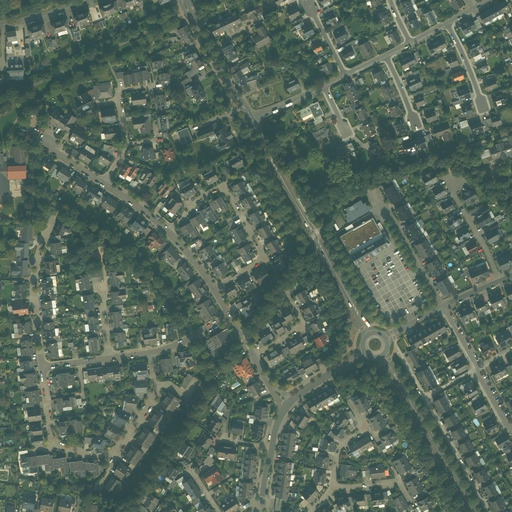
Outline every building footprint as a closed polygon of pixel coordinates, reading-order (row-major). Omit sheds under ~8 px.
[(401,3),(404,9),(411,6),(409,0),(401,3)] [(449,0),(455,10),(463,6),(459,0),(449,0)] [(114,2),(107,5),(111,14),(118,11),(114,2)] [(505,2),(498,5),(502,12),(509,9),(505,2)] [(103,17),(111,14),(107,5),(99,8),(103,17)] [(498,5),(492,8),(496,16),(502,12),(498,5)] [(246,13),(250,21),(250,20),(257,16),(258,16),(256,13),(255,10),(253,6),(245,10),(246,13)] [(412,6),(411,6),(404,9),(406,14),(414,11),(412,6)] [(288,12),(291,19),(296,17),(295,16),(300,14),(297,8),(288,12)] [(492,8),(486,12),(490,19),(496,16),(492,8)] [(378,20),(379,20),(387,16),(384,11),(383,12),(376,15),(378,20)] [(430,25),(436,22),(434,18),(431,12),(430,11),(424,14),(430,25)] [(88,12),(81,14),(84,23),(89,22),(92,21),(88,12)] [(484,23),(490,19),(486,12),(480,15),(484,23)] [(337,23),(336,22),(334,18),(331,13),(325,16),(326,17),(324,18),(327,24),(330,23),(332,26),(337,23)] [(79,25),(84,23),(81,14),(73,17),(76,26),(79,25)] [(238,14),(233,16),(236,23),(237,24),(241,22),(238,14)] [(389,22),(387,16),(379,20),(382,26),(383,25),(389,23),(389,22)] [(409,21),(413,30),(419,27),(416,18),(409,21)] [(66,19),(58,22),(61,31),(67,29),(69,28),(66,19)] [(477,19),(472,22),(475,28),(476,30),(482,27),(479,23),(477,19)] [(464,25),(460,27),(465,34),(471,30),(475,28),(472,22),(471,20),(467,22),(463,24),(464,25)] [(57,32),(61,31),(58,22),(51,24),(54,33),(57,32)] [(305,26),(303,22),(296,25),(295,26),(297,30),(301,28),(304,27),(305,26)] [(223,31),(223,30),(219,23),(215,25),(218,30),(219,33),(223,31)] [(43,24),(35,26),(38,35),(42,34),(46,33),(43,24)] [(314,33),(313,32),(310,25),(304,27),(301,28),(307,38),(311,36),(311,35),(314,33)] [(34,37),(38,35),(35,26),(27,29),(30,38),(34,37)] [(183,38),(184,37),(190,33),(187,28),(186,26),(178,31),(180,34),(181,33),(183,38)] [(256,45),(257,47),(258,47),(266,42),(267,43),(271,41),(262,26),(256,29),(260,36),(253,40),(256,45)] [(502,31),(504,35),(506,34),(510,32),(511,30),(511,26),(502,31)] [(301,28),(297,30),(300,37),(301,36),(304,40),(307,38),(301,28)] [(338,31),(333,33),(338,43),(348,38),(343,28),(338,31)] [(7,42),(7,47),(12,46),(12,44),(11,41),(17,40),(16,31),(7,33),(8,41),(7,42)] [(391,43),(392,44),(399,40),(395,31),(393,32),(387,35),(391,43)] [(187,44),(189,43),(193,41),(194,40),(190,33),(184,37),(187,44)] [(442,39),(437,41),(441,48),(442,49),(445,48),(446,47),(442,39)] [(437,41),(432,45),(435,52),(441,48),(437,41)] [(312,47),(315,53),(316,52),(322,49),(318,42),(313,44),(313,46),(312,47)] [(362,53),(364,57),(373,53),(367,42),(359,46),(360,46),(363,52),(362,53)] [(468,47),(471,53),(476,51),(477,50),(480,49),(477,42),(468,47)] [(222,49),(225,54),(233,49),(231,45),(230,45),(228,46),(222,49)] [(342,52),(345,58),(349,56),(349,57),(354,55),(350,48),(342,52)] [(229,61),(231,60),(237,56),(233,49),(225,54),(229,61)] [(188,58),(191,62),(199,58),(195,51),(185,57),(186,59),(186,60),(188,58)] [(412,55),(405,59),(408,65),(415,62),(412,55)] [(447,59),(450,67),(458,64),(455,56),(447,59)] [(192,70),(197,68),(199,66),(200,65),(202,64),(199,58),(191,62),(191,63),(189,64),(192,69),(192,70)] [(409,67),(408,65),(405,59),(399,61),(403,69),(409,67)] [(152,62),(153,69),(163,67),(162,60),(152,62)] [(475,65),(479,73),(488,69),(485,61),(475,65)] [(321,66),(318,68),(320,73),(324,71),(325,70),(327,74),(333,71),(329,62),(321,66)] [(23,64),(10,65),(10,71),(10,76),(16,76),(23,75),(23,64)] [(229,69),(232,75),(240,71),(238,69),(236,65),(229,69)] [(192,69),(185,73),(188,78),(190,77),(188,74),(196,69),(196,70),(198,69),(197,68),(192,70),(192,69)] [(139,71),(139,72),(140,81),(141,81),(141,80),(148,79),(147,72),(147,70),(139,71)] [(243,77),(240,71),(232,75),(236,81),(243,77)] [(375,78),(378,84),(387,80),(384,74),(383,75),(381,71),(373,74),(375,79),(375,78)] [(410,74),(413,79),(418,77),(419,77),(416,71),(410,74)] [(139,72),(132,73),(133,83),(133,82),(140,81),(139,72)] [(458,78),(459,80),(464,78),(461,72),(456,74),(456,73),(452,75),(454,80),(458,78)] [(125,85),(133,83),(132,73),(131,73),(131,74),(124,75),(124,79),(125,85)] [(158,74),(159,82),(164,81),(170,80),(169,73),(158,74)] [(181,82),(184,86),(193,81),(190,77),(188,78),(181,82)] [(244,79),(243,77),(236,81),(239,87),(246,82),(244,79)] [(413,79),(407,82),(410,89),(417,86),(417,87),(422,85),(418,77),(413,79)] [(284,84),(288,93),(300,87),(298,82),(296,78),(293,79),(294,80),(284,84)] [(483,84),(485,91),(493,88),(491,81),(488,82),(483,84)] [(247,84),(246,82),(239,87),(243,94),(251,90),(247,84)] [(343,86),(348,95),(356,91),(352,82),(343,86)] [(98,97),(98,99),(112,97),(111,85),(107,86),(107,88),(104,88),(104,86),(97,87),(98,97)] [(191,100),(196,97),(191,89),(194,87),(193,85),(185,89),(191,100)] [(199,85),(194,87),(191,89),(196,97),(198,101),(205,96),(199,85)] [(386,99),(389,98),(394,96),(393,96),(391,91),(390,87),(382,90),(386,99)] [(459,100),(460,100),(464,99),(470,97),(467,87),(463,88),(463,89),(457,91),(459,100)] [(94,88),(86,92),(89,96),(95,94),(94,88)] [(358,94),(356,91),(348,95),(349,97),(349,98),(351,102),(358,99),(356,95),(358,94)] [(79,111),(80,112),(85,110),(93,105),(89,96),(86,92),(81,95),(83,100),(80,101),(75,103),(79,111)] [(132,96),(133,105),(146,103),(146,100),(145,94),(132,96)] [(154,96),(155,103),(166,101),(165,94),(154,96)] [(491,98),(494,106),(494,105),(501,103),(501,104),(504,103),(503,98),(502,94),(501,94),(502,95),(496,96),(492,98),(492,97),(491,98)] [(414,99),(417,106),(425,103),(422,96),(420,97),(414,99)] [(167,109),(166,101),(155,103),(156,110),(167,109)] [(315,121),(321,118),(320,116),(321,116),(324,114),(318,102),(313,104),(313,105),(310,106),(310,105),(298,111),(298,112),(299,114),(300,116),(301,115),(302,118),(311,113),(315,121)] [(390,113),(392,117),(401,113),(397,104),(389,108),(391,113),(390,113)] [(461,107),(464,116),(473,114),(470,105),(461,107)] [(355,110),(360,120),(368,116),(363,106),(355,110)] [(105,118),(105,122),(107,122),(114,121),(115,121),(114,109),(101,110),(102,118),(105,118)] [(55,124),(59,127),(65,117),(54,110),(51,116),(53,117),(50,122),(51,123),(54,125),(55,124)] [(424,114),(427,122),(437,119),(434,111),(434,110),(430,112),(424,114)] [(68,113),(65,117),(59,127),(63,130),(65,127),(68,130),(76,118),(68,113)] [(157,116),(158,123),(169,122),(168,115),(157,116)] [(492,125),(493,126),(502,124),(499,115),(490,118),(490,119),(492,125)] [(143,128),(143,133),(150,132),(148,118),(144,118),(133,120),(134,129),(140,128),(143,128)] [(459,122),(461,128),(468,126),(466,120),(459,122)] [(170,129),(169,122),(158,123),(159,131),(170,129)] [(363,126),(368,137),(376,133),(371,122),(365,125),(362,126),(363,126)] [(398,131),(400,135),(407,132),(405,128),(403,122),(399,123),(395,125),(398,132),(398,131)] [(469,124),(472,133),(478,131),(478,132),(483,131),(481,127),(482,127),(481,125),(480,122),(477,123),(476,123),(475,122),(469,124)] [(216,129),(217,132),(220,130),(217,124),(210,126),(211,127),(213,131),(216,129)] [(444,133),(446,141),(452,139),(449,132),(450,132),(448,124),(433,130),(436,136),(444,133)] [(177,132),(182,145),(193,140),(188,127),(177,132)] [(234,142),(231,137),(228,133),(225,127),(220,130),(217,132),(216,129),(213,131),(211,127),(198,132),(201,139),(208,137),(216,134),(218,138),(220,137),(223,141),(221,143),(219,144),(222,149),(225,147),(226,149),(231,146),(230,145),(234,142)] [(69,140),(74,143),(76,139),(81,142),(86,134),(76,128),(69,140)] [(104,129),(105,133),(105,139),(113,138),(113,137),(117,136),(117,137),(116,128),(108,129),(108,128),(104,129)] [(325,148),(331,145),(331,144),(335,142),(331,133),(332,132),(329,128),(325,130),(324,128),(312,133),(312,134),(316,140),(316,142),(326,137),(329,141),(324,144),(325,143),(327,147),(325,148)] [(422,137),(413,141),(417,150),(426,147),(422,137)] [(394,140),(396,146),(403,143),(401,138),(394,140)] [(489,149),(493,160),(497,159),(500,158),(501,159),(507,157),(506,156),(511,154),(511,138),(509,140),(509,141),(502,143),(502,142),(496,144),(496,145),(488,148),(489,149)] [(413,141),(403,145),(402,145),(405,151),(406,154),(413,151),(417,150),(413,141)] [(399,154),(405,151),(402,145),(403,145),(403,143),(396,146),(399,153),(399,154)] [(370,148),(375,158),(382,154),(377,144),(370,148)] [(341,155),(345,165),(352,162),(344,146),(338,149),(339,150),(328,156),(330,160),(341,155)] [(15,162),(7,163),(7,157),(3,157),(3,154),(0,153),(0,194),(9,194),(8,182),(6,182),(6,179),(8,179),(8,178),(16,178),(16,179),(26,179),(26,157),(25,147),(12,147),(13,157),(15,157),(15,162)] [(144,149),(144,153),(145,159),(154,157),(153,147),(144,149)] [(162,151),(165,160),(169,158),(171,159),(175,158),(172,147),(162,151)] [(70,154),(75,157),(78,152),(73,149),(70,154)] [(78,157),(88,164),(94,155),(84,149),(82,152),(78,157)] [(492,163),(498,161),(497,159),(493,160),(489,149),(488,150),(488,149),(479,152),(481,159),(482,158),(483,164),(491,161),(492,163)] [(98,159),(108,165),(113,157),(110,155),(104,151),(103,151),(98,159)] [(239,154),(234,157),(240,167),(245,164),(242,159),(239,154)] [(41,164),(50,169),(54,163),(55,162),(46,156),(41,164)] [(234,170),(240,167),(234,157),(228,160),(234,170)] [(59,171),(56,169),(58,166),(54,163),(50,169),(47,173),(51,176),(55,178),(56,175),(59,171)] [(126,177),(128,175),(132,168),(126,165),(126,164),(120,174),(126,177)] [(133,165),(132,168),(128,175),(133,178),(133,179),(139,169),(134,166),(134,165),(133,165)] [(56,175),(66,181),(72,173),(62,167),(59,171),(56,175)] [(213,169),(208,172),(214,182),(219,179),(213,169)] [(140,179),(146,183),(152,174),(146,170),(140,179)] [(208,185),(214,182),(208,172),(202,175),(208,185)] [(426,186),(427,187),(432,184),(438,180),(433,172),(430,173),(430,172),(426,175),(426,176),(422,178),(426,186)] [(157,177),(152,174),(146,183),(151,186),(151,187),(157,177)] [(73,188),(80,193),(81,191),(86,185),(86,184),(80,180),(81,179),(77,176),(71,184),(74,186),(73,188)] [(156,191),(160,194),(169,184),(164,180),(161,184),(160,184),(158,186),(158,188),(156,191)] [(231,187),(234,191),(246,185),(243,180),(237,183),(231,187)] [(190,182),(185,185),(191,195),(196,192),(190,182)] [(173,187),(169,184),(160,194),(164,197),(167,195),(168,194),(170,192),(169,191),(173,187)] [(383,190),(387,196),(397,191),(393,184),(386,188),(383,190)] [(186,198),(191,195),(185,185),(180,188),(184,195),(186,198)] [(248,189),(246,185),(234,191),(237,196),(243,193),(248,190),(248,189)] [(432,191),(437,199),(446,194),(441,186),(438,188),(432,191)] [(85,199),(90,202),(92,199),(97,201),(97,202),(102,195),(103,193),(92,187),(85,199)] [(470,202),(471,203),(474,201),(474,200),(477,198),(472,190),(469,191),(468,191),(465,193),(462,195),(466,203),(470,201),(470,202)] [(400,196),(397,191),(387,196),(391,202),(394,201),(396,199),(400,197),(400,196)] [(240,201),(242,206),(254,199),(251,194),(251,195),(246,198),(240,201)] [(98,206),(100,202),(104,196),(102,195),(97,202),(97,201),(95,204),(98,206)] [(165,207),(174,214),(182,205),(177,201),(178,201),(179,199),(174,195),(167,204),(164,207),(165,207)] [(211,205),(212,207),(214,210),(220,206),(222,209),(221,209),(221,210),(222,210),(224,212),(228,210),(221,196),(209,203),(211,205)] [(108,208),(113,211),(118,203),(110,198),(110,199),(107,197),(107,198),(103,204),(102,205),(107,209),(108,208)] [(257,204),(254,199),(242,206),(245,211),(251,207),(256,204),(257,204)] [(360,199),(345,208),(347,212),(345,213),(347,216),(345,217),(348,222),(370,209),(368,204),(366,205),(365,202),(362,203),(360,199)] [(403,199),(398,202),(396,204),(398,208),(405,204),(404,202),(403,199)] [(160,208),(162,210),(165,207),(164,207),(167,204),(165,202),(162,200),(157,206),(160,208)] [(441,205),(445,213),(454,208),(452,206),(453,206),(449,200),(444,203),(441,205)] [(412,213),(414,212),(410,205),(408,202),(406,203),(412,213)] [(395,210),(398,215),(408,209),(405,204),(398,208),(395,210)] [(117,216),(121,220),(122,220),(129,210),(124,206),(121,210),(119,212),(116,216),(117,216)] [(479,210),(481,214),(486,211),(487,213),(490,212),(486,206),(479,210)] [(201,213),(204,219),(210,215),(214,221),(218,218),(214,210),(212,207),(208,209),(207,207),(200,211),(201,213)] [(248,216),(251,220),(262,214),(260,209),(259,209),(254,212),(248,216)] [(411,214),(408,209),(398,215),(401,220),(404,218),(407,217),(411,214)] [(133,213),(129,210),(122,220),(121,220),(121,221),(125,224),(129,219),(130,217),(133,213)] [(479,225),(480,227),(492,221),(491,220),(491,218),(491,217),(489,217),(487,213),(486,211),(481,214),(475,218),(477,222),(477,223),(478,225),(479,225)] [(208,225),(206,222),(204,219),(201,213),(190,220),(191,222),(192,224),(194,227),(201,223),(203,228),(208,225)] [(265,218),(262,214),(251,220),(253,225),(259,222),(264,219),(265,218)] [(447,222),(451,228),(455,226),(459,224),(462,222),(460,220),(461,219),(459,215),(458,216),(457,217),(451,220),(450,221),(447,222)] [(147,226),(144,224),(144,223),(144,222),(144,221),(143,221),(142,221),(141,222),(140,222),(140,221),(139,220),(137,218),(129,228),(134,232),(137,228),(142,232),(143,232),(147,227),(147,226)] [(361,260),(362,261),(388,246),(388,245),(385,240),(381,233),(376,224),(373,218),(354,228),(347,232),(339,237),(354,262),(356,260),(358,262),(361,260)] [(55,232),(63,235),(65,230),(69,232),(71,227),(67,225),(67,224),(59,221),(55,232)] [(385,231),(380,222),(376,224),(381,233),(385,231)] [(408,233),(417,228),(415,224),(414,222),(409,225),(405,227),(408,233)] [(488,226),(491,231),(495,228),(495,229),(498,227),(496,222),(488,226)] [(22,237),(32,237),(32,223),(31,223),(16,223),(16,229),(22,229),(22,237)] [(198,235),(194,227),(192,224),(188,226),(187,224),(180,228),(184,236),(191,232),(194,237),(198,235)] [(256,230),(259,235),(271,228),(268,224),(267,224),(262,227),(256,230)] [(345,228),(347,232),(354,228),(352,224),(345,228)] [(230,231),(233,237),(243,232),(239,226),(237,227),(230,231)] [(141,233),(145,236),(151,230),(147,227),(143,232),(142,232),(141,233)] [(457,236),(460,241),(470,236),(469,234),(467,234),(466,232),(467,231),(465,227),(463,228),(457,232),(459,235),(457,236)] [(274,233),(271,228),(259,235),(262,240),(268,236),(273,233),(274,233)] [(421,234),(418,228),(417,228),(408,233),(412,240),(415,238),(421,234)] [(492,241),(493,242),(501,237),(495,229),(495,228),(491,231),(484,235),(488,241),(490,240),(492,241)] [(145,243),(151,249),(153,246),(152,245),(154,243),(155,244),(158,247),(162,242),(163,241),(153,232),(148,238),(149,239),(145,243)] [(246,238),(243,232),(233,237),(237,243),(238,243),(244,239),(246,238)] [(265,245),(268,249),(279,243),(276,238),(271,241),(265,245)] [(415,246),(419,252),(429,246),(425,241),(425,240),(418,244),(415,246)] [(52,254),(55,254),(62,253),(61,246),(60,242),(56,243),(50,243),(52,254)] [(465,247),(470,254),(478,250),(473,242),(470,244),(465,247)] [(23,257),(28,258),(28,243),(25,243),(15,243),(15,249),(20,249),(20,251),(20,257),(23,257)] [(282,247),(279,243),(268,249),(270,254),(276,251),(281,248),(282,247)] [(239,249),(242,256),(251,250),(248,244),(247,245),(242,247),(239,249)] [(200,250),(203,256),(212,251),(209,245),(205,247),(200,250)] [(172,264),(179,258),(177,255),(177,254),(174,251),(175,250),(174,249),(173,250),(170,246),(160,256),(163,260),(166,257),(168,256),(169,258),(168,259),(172,264)] [(362,261),(356,264),(358,268),(364,264),(363,262),(389,247),(388,246),(362,261)] [(432,252),(429,246),(419,252),(422,258),(426,256),(428,255),(432,253),(432,252)] [(252,252),(251,250),(242,256),(246,262),(250,259),(255,257),(252,252)] [(216,257),(212,251),(203,256),(207,262),(213,259),(216,257)] [(273,259),(276,264),(287,257),(285,253),(284,253),(279,256),(273,259)] [(510,254),(503,257),(508,268),(511,265),(511,258),(510,254)] [(288,259),(287,257),(276,264),(278,267),(276,268),(278,271),(281,270),(288,259)] [(502,270),(508,268),(503,257),(497,259),(501,268),(502,270)] [(173,268),(174,267),(181,261),(179,258),(172,264),(171,265),(173,268)] [(426,264),(430,271),(439,265),(436,259),(429,263),(426,264)] [(12,274),(26,275),(26,271),(27,271),(27,265),(27,260),(23,260),(18,260),(18,261),(18,269),(12,269),(12,274)] [(44,262),(46,274),(50,273),(57,272),(56,265),(55,260),(48,261),(44,262)] [(183,263),(181,261),(174,267),(176,270),(177,269),(183,263)] [(182,275),(186,280),(193,273),(189,269),(187,266),(184,262),(183,263),(177,269),(178,268),(181,272),(182,272),(184,274),(182,275)] [(212,268),(215,273),(225,267),(222,262),(222,263),(217,265),(212,268)] [(443,271),(439,265),(430,271),(433,277),(436,275),(443,271)] [(484,265),(477,268),(481,279),(489,276),(487,270),(485,265),(484,265)] [(228,271),(225,267),(215,273),(217,277),(228,271)] [(258,279),(261,284),(271,279),(264,267),(252,273),(253,275),(256,280),(258,279)] [(473,283),(481,279),(477,268),(469,272),(471,277),(473,283)] [(110,276),(111,283),(112,283),(120,282),(121,282),(120,279),(120,277),(123,276),(122,270),(109,272),(110,276)] [(79,282),(80,290),(90,288),(88,274),(75,276),(76,282),(79,282)] [(245,287),(247,291),(253,288),(251,283),(247,276),(238,282),(242,289),(245,287)] [(437,283),(440,289),(450,284),(446,278),(446,277),(440,281),(437,283)] [(42,281),(43,288),(53,287),(52,280),(52,279),(47,280),(42,281)] [(203,289),(201,286),(199,284),(200,283),(197,280),(191,284),(188,286),(189,286),(191,289),(190,289),(192,292),(195,296),(195,295),(197,298),(196,298),(197,299),(200,296),(206,292),(204,289),(203,289)] [(17,297),(17,298),(22,297),(27,296),(25,284),(15,285),(17,297)] [(453,289),(450,284),(440,289),(443,295),(447,293),(453,289)] [(225,289),(229,296),(237,292),(237,291),(234,286),(233,285),(225,289)] [(54,294),(53,287),(43,288),(44,295),(49,294),(54,294)] [(294,295),(297,300),(308,293),(306,288),(305,289),(300,292),(294,295)] [(447,293),(449,297),(457,293),(454,289),(453,289),(447,293)] [(122,303),(122,299),(121,297),(126,296),(125,290),(123,290),(118,291),(111,292),(112,296),(111,296),(112,300),(113,300),(113,304),(122,303)] [(248,298),(252,306),(257,303),(255,300),(259,298),(256,293),(248,298)] [(311,298),(308,293),(297,300),(299,305),(305,301),(310,298),(311,298)] [(499,293),(494,295),(499,306),(504,304),(502,298),(499,293)] [(84,302),(85,309),(92,308),(92,304),(93,304),(92,295),(83,296),(85,296),(86,300),(84,301),(84,302)] [(493,309),(499,306),(494,295),(488,298),(493,309)] [(254,308),(253,307),(252,306),(248,298),(241,302),(243,304),(244,307),(247,312),(254,308)] [(313,303),(312,301),(310,298),(305,301),(307,304),(308,306),(313,303)] [(204,319),(209,317),(217,312),(209,299),(201,303),(197,306),(201,313),(204,319)] [(19,311),(19,315),(28,313),(26,303),(25,303),(24,305),(22,305),(22,300),(15,301),(13,301),(13,306),(14,312),(19,311)] [(475,304),(479,313),(483,311),(486,309),(484,305),(482,300),(475,304)] [(42,302),(42,309),(52,308),(51,301),(46,301),(42,302)] [(302,310),(305,315),(317,308),(314,303),(313,303),(308,306),(302,310)] [(469,306),(464,309),(468,319),(474,317),(472,312),(469,306)] [(52,308),(42,309),(43,316),(45,316),(51,315),(53,315),(52,314),(52,308)] [(319,312),(317,308),(305,315),(308,319),(314,316),(319,313),(319,312)] [(284,317),(287,322),(293,318),(288,309),(281,312),(284,317)] [(463,322),(468,319),(464,309),(458,311),(459,312),(461,317),(463,322)] [(110,312),(111,320),(122,318),(121,311),(120,311),(114,312),(110,312)] [(88,317),(89,324),(98,323),(97,316),(96,316),(88,317)] [(123,326),(122,318),(111,320),(112,327),(116,326),(122,326),(123,326)] [(311,325),(315,332),(324,327),(323,326),(323,327),(321,324),(322,324),(319,320),(317,321),(312,324),(311,325)] [(441,320),(436,323),(442,333),(446,330),(446,329),(441,320)] [(273,325),(278,334),(285,331),(282,326),(279,321),(273,325)] [(19,333),(19,334),(22,334),(30,333),(29,322),(18,323),(19,333)] [(44,323),(45,330),(54,329),(53,322),(48,322),(44,323)] [(99,330),(98,323),(89,324),(90,331),(97,330),(99,330)] [(436,323),(431,326),(437,335),(442,333),(436,323)] [(162,335),(162,339),(176,337),(175,325),(173,326),(166,327),(165,327),(166,335),(162,335)] [(431,326),(426,329),(432,338),(437,335),(431,326)] [(143,334),(145,344),(157,342),(155,334),(155,327),(149,328),(149,333),(143,334)] [(268,328),(267,328),(263,331),(262,330),(258,332),(260,337),(264,343),(273,338),(270,332),(268,328)] [(55,336),(54,329),(45,330),(46,337),(50,336),(55,336)] [(211,338),(215,346),(223,342),(224,345),(229,342),(228,342),(233,339),(227,329),(222,331),(211,338)] [(426,329),(422,331),(427,341),(432,338),(426,329)] [(422,331),(417,334),(422,344),(427,341),(422,331)] [(114,333),(115,340),(126,339),(125,332),(123,332),(117,333),(114,333)] [(496,338),(501,347),(506,344),(507,345),(510,344),(509,343),(511,341),(511,339),(508,335),(509,335),(507,332),(506,332),(496,338)] [(314,340),(318,347),(323,344),(323,343),(325,342),(324,339),(327,338),(324,334),(319,337),(314,340)] [(417,334),(412,337),(418,346),(422,344),(417,334)] [(88,338),(89,345),(99,344),(98,337),(92,337),(88,338)] [(299,337),(292,340),(298,350),(304,346),(303,345),(300,340),(299,337)] [(413,349),(418,346),(412,337),(407,340),(412,348),(413,349)] [(217,349),(215,346),(211,338),(205,341),(208,346),(207,346),(208,349),(210,353),(211,352),(214,351),(217,349)] [(21,340),(22,348),(32,346),(31,339),(29,339),(21,340)] [(127,346),(126,339),(115,340),(116,348),(127,346)] [(291,353),(298,350),(292,340),(286,344),(288,347),(291,352),(291,353)] [(47,343),(48,350),(57,349),(57,342),(53,343),(47,343)] [(483,353),(485,356),(494,351),(494,350),(489,343),(480,348),(482,351),(482,353),(483,353)] [(89,345),(89,347),(90,351),(90,352),(100,351),(99,344),(89,345)] [(33,354),(32,346),(22,348),(21,348),(21,355),(31,354),(33,354)] [(445,353),(448,358),(449,358),(450,360),(460,355),(456,347),(450,350),(445,353)] [(279,348),(273,352),(278,361),(284,357),(283,356),(280,351),(279,348)] [(58,356),(57,349),(48,350),(49,358),(58,356)] [(205,350),(211,359),(214,358),(213,356),(211,352),(210,353),(208,349),(205,350)] [(180,362),(184,362),(186,365),(188,368),(187,367),(194,363),(195,364),(191,358),(191,352),(185,353),(185,352),(179,353),(179,356),(180,362)] [(272,364),(278,361),(273,352),(266,355),(269,361),(271,365),(272,364)] [(307,374),(318,368),(318,367),(315,362),(312,357),(301,364),(303,368),(307,374)] [(160,360),(162,373),(172,371),(171,358),(160,360)] [(242,374),(244,377),(250,374),(253,373),(249,366),(249,367),(247,364),(248,364),(245,358),(236,364),(237,366),(234,368),(238,376),(242,374)] [(315,362),(318,367),(324,363),(321,358),(315,362)] [(21,368),(25,368),(31,367),(33,367),(32,360),(31,360),(22,361),(20,361),(21,368)] [(454,365),(458,373),(468,368),(463,360),(459,362),(454,365)] [(140,377),(145,377),(147,377),(147,373),(148,373),(147,368),(146,368),(146,363),(139,364),(132,364),(132,371),(139,371),(140,377)] [(502,363),(496,366),(502,376),(508,373),(505,368),(502,363)] [(114,377),(115,381),(121,380),(120,374),(119,368),(119,366),(112,367),(106,368),(106,369),(107,378),(114,377)] [(496,379),(502,376),(496,366),(490,369),(493,375),(496,379)] [(419,377),(429,372),(427,367),(426,367),(421,371),(419,372),(417,373),(419,377)] [(98,378),(98,382),(104,382),(104,379),(103,370),(102,368),(98,369),(98,368),(88,370),(89,377),(89,379),(98,378)] [(303,368),(298,371),(302,377),(307,374),(303,368)] [(284,374),(289,383),(298,377),(296,373),(293,369),(289,371),(289,372),(285,374),(284,374)] [(424,386),(434,380),(429,372),(419,377),(424,386)] [(25,386),(30,385),(37,384),(36,380),(36,377),(35,376),(35,373),(26,374),(20,374),(20,375),(21,382),(24,381),(25,386)] [(69,373),(63,374),(65,386),(68,386),(68,385),(72,384),(75,384),(73,374),(69,375),(69,373)] [(61,387),(65,386),(63,374),(57,375),(57,376),(53,377),(54,384),(54,386),(61,386),(61,387)] [(245,378),(248,383),(250,381),(254,379),(250,374),(244,377),(244,378),(245,379),(245,378)] [(144,393),(147,393),(146,387),(148,387),(148,380),(146,380),(137,381),(134,381),(134,386),(138,386),(138,393),(138,394),(144,393)] [(246,387),(249,392),(261,385),(258,380),(252,384),(247,387),(246,387)] [(431,388),(437,385),(434,380),(424,386),(427,391),(430,389),(431,388)] [(187,387),(188,384),(183,381),(182,383),(180,386),(185,389),(187,387)] [(469,394),(471,397),(478,393),(473,385),(472,386),(471,383),(464,387),(466,390),(464,391),(466,395),(469,394)] [(263,390),(261,385),(249,392),(252,396),(257,393),(263,390)] [(328,386),(326,388),(333,400),(338,397),(337,396),(333,389),(332,388),(330,389),(329,388),(328,386)] [(324,392),(322,393),(327,403),(333,400),(326,388),(323,390),(324,391),(324,392)] [(25,392),(27,404),(33,403),(39,402),(38,390),(25,392)] [(180,405),(178,403),(180,400),(168,392),(160,405),(167,410),(171,413),(171,412),(176,406),(178,408),(180,405)] [(318,392),(315,394),(322,406),(327,403),(322,393),(320,395),(319,394),(318,392)] [(210,405),(212,406),(220,396),(218,393),(210,405)] [(313,398),(311,399),(317,409),(322,406),(315,394),(312,395),(313,397),(313,398)] [(132,410),(136,410),(137,402),(138,402),(139,397),(136,397),(125,395),(124,401),(128,401),(127,408),(133,409),(132,410)] [(353,401),(357,407),(367,401),(363,395),(353,401)] [(70,399),(66,400),(67,406),(72,406),(72,408),(77,407),(76,405),(76,399),(75,396),(70,397),(70,399)] [(217,409),(220,412),(225,405),(220,396),(212,406),(217,409)] [(433,402),(437,407),(446,402),(443,396),(439,398),(433,402)] [(63,407),(67,406),(66,400),(63,401),(62,398),(57,398),(57,403),(58,410),(63,409),(63,407)] [(312,412),(317,409),(311,399),(309,400),(308,400),(307,398),(305,400),(307,403),(310,408),(312,412)] [(472,405),(477,414),(480,412),(481,413),(484,411),(484,410),(487,409),(481,399),(478,401),(472,405)] [(370,407),(367,401),(357,407),(360,413),(370,407)] [(449,407),(446,402),(437,407),(440,413),(443,411),(449,407)] [(259,416),(266,417),(267,408),(256,406),(255,416),(259,416)] [(304,415),(307,410),(303,406),(299,411),(300,412),(304,415)] [(29,421),(41,420),(40,409),(34,409),(27,410),(27,411),(28,416),(30,416),(30,421),(29,421)] [(122,425),(125,426),(128,419),(129,419),(131,414),(124,411),(118,409),(116,414),(119,415),(116,422),(122,425)] [(155,427),(159,430),(168,418),(168,417),(164,415),(156,410),(148,422),(155,427)] [(296,413),(294,415),(306,423),(309,418),(304,415),(300,412),(299,414),(298,414),(296,413)] [(368,419),(372,425),(382,419),(379,413),(375,415),(368,419)] [(443,419),(445,423),(455,417),(453,413),(448,416),(443,419)] [(302,428),(306,423),(294,415),(292,418),(294,419),(294,420),(293,422),(297,424),(302,428)] [(336,435),(340,438),(346,430),(342,428),(348,420),(340,415),(341,416),(339,418),(338,418),(335,423),(338,425),(338,426),(337,428),(336,428),(333,433),(336,435)] [(457,421),(455,417),(445,423),(448,427),(452,424),(457,421)] [(207,426),(216,432),(222,424),(218,421),(213,418),(214,418),(212,421),(211,421),(207,426)] [(76,419),(70,420),(72,433),(75,433),(75,432),(82,431),(81,421),(77,421),(76,419)] [(386,425),(382,419),(372,425),(375,431),(382,427),(386,425)] [(489,433),(490,434),(499,429),(496,424),(495,425),(493,421),(494,421),(493,419),(491,419),(484,423),(483,424),(485,428),(485,430),(486,432),(489,433)] [(61,432),(66,432),(66,434),(72,433),(70,420),(64,421),(64,422),(60,422),(61,428),(61,432)] [(292,421),(288,425),(293,429),(297,424),(293,422),(292,421)] [(113,439),(114,440),(118,433),(119,434),(122,430),(120,429),(113,424),(110,422),(107,427),(111,429),(107,435),(113,439)] [(232,431),(241,433),(242,428),(242,424),(236,423),(233,422),(232,431)] [(252,435),(261,436),(263,426),(261,425),(254,424),(252,435)] [(42,430),(41,430),(41,426),(31,428),(30,428),(30,432),(30,433),(33,433),(33,436),(42,434),(42,433),(43,433),(42,430)] [(451,432),(453,436),(463,430),(461,426),(455,430),(451,432)] [(143,445),(147,448),(156,436),(156,435),(152,432),(144,427),(136,440),(143,445)] [(465,434),(463,430),(453,436),(455,440),(459,437),(465,434)] [(330,431),(327,435),(325,434),(323,439),(324,439),(333,441),(334,438),(336,435),(333,433),(330,431)] [(388,432),(385,434),(390,443),(391,443),(396,439),(392,431),(388,432)] [(43,436),(42,434),(33,436),(34,439),(31,439),(31,440),(32,444),(34,444),(34,447),(43,446),(43,443),(43,439),(44,439),(43,436)] [(198,442),(207,448),(212,440),(209,438),(204,434),(204,435),(202,438),(202,437),(198,442)] [(385,446),(390,443),(385,434),(379,438),(382,443),(384,446),(385,446)] [(499,444),(501,447),(503,446),(504,449),(505,450),(509,447),(511,445),(506,435),(499,439),(495,441),(498,445),(499,444)] [(90,447),(103,449),(106,444),(108,446),(111,441),(104,438),(102,436),(100,439),(99,439),(99,440),(92,439),(91,444),(90,447)] [(368,436),(358,442),(363,451),(367,448),(373,445),(372,442),(368,436)] [(321,448),(331,451),(334,442),(333,441),(324,439),(325,439),(324,443),(323,443),(322,446),(321,448)] [(458,445),(460,449),(470,443),(468,439),(463,442),(458,445)] [(354,456),(363,451),(358,442),(349,447),(354,456)] [(178,452),(187,457),(192,449),(184,443),(178,452)] [(382,443),(377,446),(378,448),(380,451),(386,448),(385,446),(384,446),(382,443)] [(472,447),(470,443),(460,449),(463,453),(467,450),(472,447)] [(131,463),(135,466),(139,460),(144,453),(140,450),(132,445),(123,458),(131,463)] [(217,456),(226,457),(227,446),(219,445),(217,456)] [(235,447),(227,446),(226,457),(233,458),(234,458),(234,453),(235,447)] [(465,459),(467,462),(477,457),(475,453),(469,456),(465,459)] [(54,470),(54,468),(54,466),(51,466),(50,456),(49,454),(49,456),(45,456),(44,455),(36,456),(37,458),(37,464),(37,465),(42,465),(45,464),(46,470),(46,471),(54,470)] [(203,462),(209,466),(212,462),(213,460),(213,459),(209,456),(208,456),(203,462)] [(316,466),(327,467),(328,457),(324,457),(319,456),(318,460),(317,460),(316,466)] [(393,462),(397,468),(407,462),(404,456),(400,458),(393,462)] [(38,472),(37,465),(37,464),(34,464),(34,458),(33,457),(29,458),(29,457),(20,458),(22,467),(23,467),(29,466),(30,473),(38,472)] [(71,473),(71,471),(70,469),(67,469),(67,463),(66,457),(65,457),(65,459),(61,459),(61,458),(53,459),(54,466),(54,468),(62,467),(63,474),(71,473)] [(479,461),(477,457),(467,462),(469,466),(474,464),(479,461)] [(87,476),(87,472),(86,469),(83,469),(82,463),(83,463),(82,460),(82,462),(78,462),(78,461),(69,462),(69,463),(70,469),(71,471),(78,470),(79,477),(87,476)] [(86,463),(86,469),(87,472),(93,471),(94,477),(97,476),(99,473),(98,466),(98,464),(94,464),(94,463),(90,463),(90,462),(86,463)] [(410,467),(407,462),(397,468),(400,474),(407,470),(411,468),(410,467)] [(117,471),(123,476),(125,473),(128,475),(132,470),(128,468),(120,463),(115,470),(117,471)] [(132,470),(133,471),(136,466),(135,466),(131,463),(128,468),(132,470)] [(171,465),(168,469),(164,475),(172,480),(173,479),(179,471),(171,465)] [(340,476),(349,477),(349,472),(354,473),(355,471),(355,470),(355,469),(355,468),(355,467),(350,466),(342,465),(340,476)] [(213,478),(216,482),(222,478),(214,466),(212,468),(202,474),(207,482),(213,478)] [(385,476),(384,471),(383,467),(377,468),(370,469),(370,470),(371,476),(371,478),(385,476)] [(473,474),(476,478),(485,473),(483,469),(477,472),(473,474)] [(314,482),(325,483),(326,473),(322,473),(316,472),(317,472),(316,476),(315,476),(314,482)] [(487,477),(485,473),(476,478),(478,483),(482,481),(488,477),(487,477)] [(129,484),(121,479),(116,475),(114,478),(125,485),(124,485),(126,487),(129,484)] [(111,488),(115,491),(117,487),(121,490),(124,485),(125,485),(114,478),(112,477),(105,487),(109,490),(111,488)] [(405,483),(409,489),(419,483),(416,477),(412,479),(405,483)] [(182,483),(188,491),(195,486),(190,478),(186,481),(182,483)] [(171,488),(176,481),(173,479),(172,480),(168,486),(171,488)] [(423,489),(419,483),(409,489),(413,495),(419,491),(423,489)] [(482,488),(484,493),(494,487),(491,483),(486,485),(485,486),(482,488)] [(200,494),(195,486),(188,491),(193,499),(200,494)] [(309,502),(310,502),(312,500),(312,501),(314,499),(312,498),(315,496),(316,497),(317,496),(317,495),(319,493),(318,493),(315,489),(313,487),(310,487),(302,495),(305,498),(309,502)] [(496,491),(494,487),(484,493),(487,497),(490,495),(492,494),(496,492),(496,491)] [(144,504),(152,510),(159,500),(150,494),(144,504)] [(342,494),(339,495),(345,508),(350,506),(350,505),(347,497),(346,495),(344,496),(343,496),(342,494)] [(355,495),(357,506),(357,505),(357,504),(360,504),(360,505),(364,505),(365,505),(363,494),(355,495)] [(33,509),(34,509),(35,503),(36,497),(25,495),(22,507),(23,507),(23,506),(28,507),(28,508),(29,508),(33,509)] [(339,510),(345,508),(339,495),(336,496),(337,498),(337,499),(335,500),(336,504),(339,509),(339,510)] [(397,506),(400,511),(406,508),(408,507),(407,506),(401,495),(393,500),(396,506),(397,506)] [(428,496),(423,499),(428,508),(434,504),(429,496),(429,495),(428,496)] [(204,506),(200,501),(201,501),(199,497),(192,502),(194,505),(195,505),(198,510),(204,506)] [(233,498),(229,500),(236,510),(240,507),(237,502),(233,497),(233,498)] [(490,503),(492,507),(502,502),(499,498),(499,497),(493,501),(490,503)] [(49,511),(51,511),(54,500),(53,500),(42,498),(41,502),(40,510),(49,511)] [(58,511),(60,511),(64,511),(65,511),(70,511),(71,506),(72,502),(72,501),(65,500),(60,499),(58,509),(58,511)] [(422,511),(428,508),(423,499),(417,502),(422,511)] [(229,500),(225,503),(230,511),(233,511),(236,510),(229,500)] [(504,506),(502,502),(492,507),(495,511),(498,510),(498,509),(504,506)] [(87,503),(85,511),(97,511),(99,505),(92,504),(87,503)] [(224,511),(230,511),(225,503),(221,506),(224,511)]
